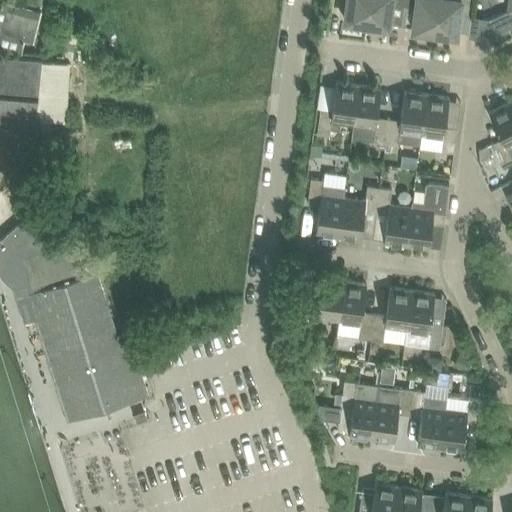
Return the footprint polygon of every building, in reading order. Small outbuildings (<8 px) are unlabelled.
[(34,40),(42,9),(4,0),(0,0),(0,23),(1,24),(0,26),(0,50),(23,52),(26,38),(34,40)] [(367,22),(370,0),(347,0),(345,19),(367,22)] [(370,0),(367,22),(389,25),(392,2),(404,4),(404,0),(370,0)] [(435,31),(439,0),(404,0),(404,4),(416,5),(413,28),(435,31)] [(460,14),(460,11),(472,13),(473,0),(439,0),(435,31),(457,34),(460,14)] [(511,0),(509,0),(509,8),(489,17),(483,16),(481,33),(491,35),(511,24),(511,0)] [(43,58),(0,54),(0,151),(24,177),(26,155),(51,157),(53,118),(66,119),(71,61),(43,59),(43,58)] [(354,122),(359,83),(337,80),(333,109),(321,107),(318,132),(330,134),(331,127),(340,128),(341,120),(354,122)] [(354,122),(352,136),(374,139),(374,140),(386,141),(389,116),(378,115),(381,86),(359,83),(354,122)] [(421,142),(422,131),(427,92),(405,89),(401,118),(389,116),(386,141),(398,143),(399,139),(421,142)] [(458,125),(446,124),(449,95),(427,92),(422,131),(444,134),(442,149),(454,151),(458,125)] [(511,104),(510,101),(490,111),(503,136),(492,142),(503,164),(511,159),(511,104)] [(488,144),(479,148),(484,158),(493,153),(488,144)] [(327,180),(348,183),(349,172),(328,169),(327,180)] [(345,185),(324,182),(324,178),(312,176),(309,201),(320,202),(316,231),(339,234),(344,195),(345,185)] [(445,219),(448,194),(450,183),(429,180),(426,182),(424,200),(413,198),(412,204),(407,243),(429,246),(433,218),(445,219)] [(365,208),(377,210),(380,185),(368,183),(366,198),(344,195),(339,234),(361,237),(365,208)] [(407,243),(412,204),(390,201),(392,187),(380,185),(377,210),(388,212),(385,240),(407,243)] [(26,283),(68,419),(95,410),(94,406),(100,404),(101,408),(148,393),(137,357),(132,340),(120,343),(97,269),(84,273),(81,266),(85,265),(76,236),(74,237),(47,207),(24,227),(19,221),(0,237),(0,270),(1,275),(15,287),(26,283)] [(340,318),(345,279),(322,276),(318,304),(307,303),(303,328),(316,330),(318,315),(340,318)] [(367,282),(345,279),(340,318),(362,321),(360,335),(372,337),(375,312),(363,310),(367,282)] [(408,327),(413,288),(391,285),(387,314),(375,312),(372,337),(384,339),(386,324),(408,327)] [(431,320),(435,294),(435,291),(413,288),(408,327),(406,342),(440,346),(443,321),(431,320)] [(462,349),(454,364),(466,370),(474,355),(462,349)] [(321,355),(292,350),(298,363),(303,364),(303,367),(309,368),(321,359),(321,355)] [(442,368),(444,356),(428,354),(426,366),(442,368)] [(372,436),(380,383),(358,380),(345,378),(342,403),(354,405),(350,430),(350,433),(372,436)] [(398,411),(410,412),(414,387),(402,386),(380,383),(372,436),(394,439),(398,411)] [(440,445),(446,406),(447,396),(425,393),(426,389),(414,387),(410,412),(422,414),(418,442),(440,445)] [(466,420),(478,421),(482,396),(469,395),(468,409),(446,406),(440,445),(463,448),(466,420)] [(340,419),(342,404),(316,401),(322,417),(340,419)] [(146,411),(135,414),(137,420),(148,417),(146,411)] [(395,511),(400,484),(376,481),(375,485),(375,487),(372,510),(360,508),(359,511),(395,511)] [(423,487),(400,484),(395,511),(419,511),(422,490),(423,487)] [(467,511),(470,494),(446,491),(446,493),(443,511),(467,511)] [(491,511),(493,497),(470,494),(467,511),(491,511)]
